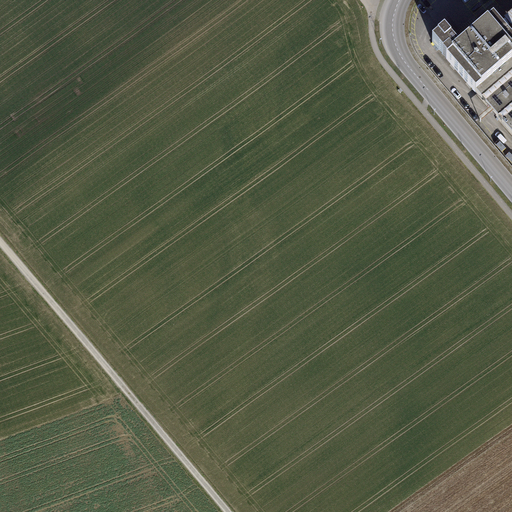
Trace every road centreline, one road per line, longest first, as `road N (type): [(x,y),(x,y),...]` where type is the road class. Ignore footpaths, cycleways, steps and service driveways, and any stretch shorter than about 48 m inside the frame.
road 1 (track): [(0,241),(227,511)]
road 2 (unclassified): [(400,0),(393,21),(399,53),(511,188)]
